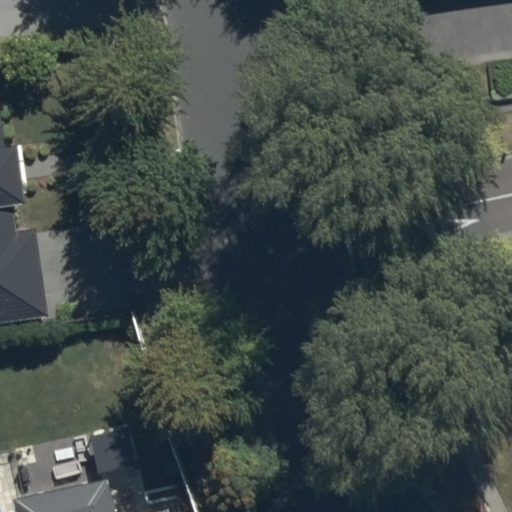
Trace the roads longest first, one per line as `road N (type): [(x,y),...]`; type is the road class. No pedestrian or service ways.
road 1 (residential): [(350,511),(311,415),(270,238)]
road 2 (residential): [(270,238),(511,190)]
road 3 (residential): [(270,238),(238,0)]
